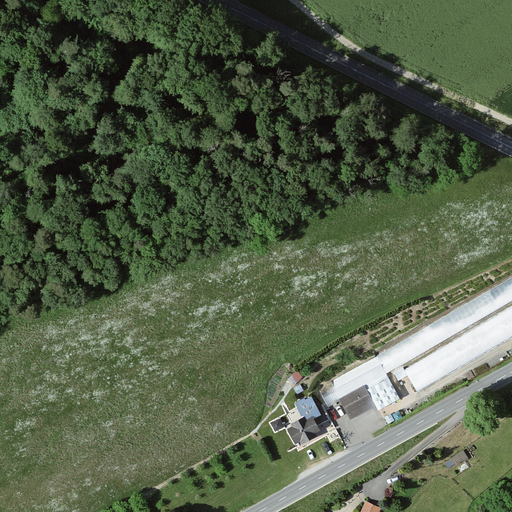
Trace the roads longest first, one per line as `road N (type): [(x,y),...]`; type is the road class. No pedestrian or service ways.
road 1 (tertiary): [(215,0),(511,147)]
road 2 (tertiary): [(258,511),(511,371)]
road 3 (track): [(294,0),(357,50),(511,122)]
road 4 (track): [(114,511),(269,423)]
